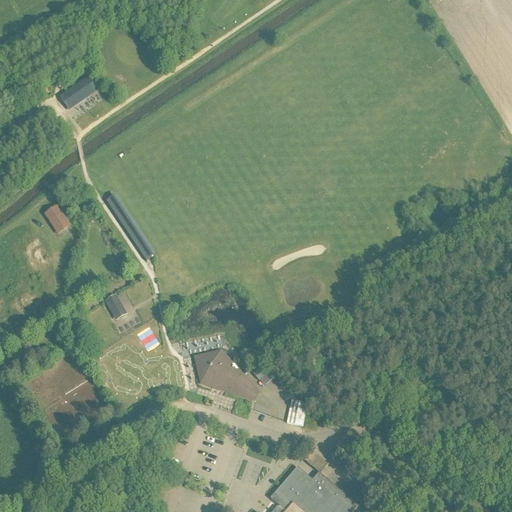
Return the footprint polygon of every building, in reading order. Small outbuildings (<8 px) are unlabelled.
[(90,79),(60,99),(68,111),(98,90),(90,79)] [(44,130),(37,121),(20,133),(27,142),(44,130)] [(109,200),(145,263),(156,256),(120,193),(109,200)] [(45,214),(59,235),(72,226),(59,205),(45,214)] [(127,317),(116,297),(106,304),(117,323),(127,317)] [(239,361),(233,368),(221,355),(196,360),(202,385),(255,401),(258,396),(243,379),(250,373),(239,361)] [(261,368),(253,376),(260,383),(268,375),(261,368)] [(293,401),(289,426),(301,428),(305,403),(293,401)] [(301,459),(319,475),(327,466),(309,450),(301,459)] [(354,511),(358,508),(354,505),(360,497),(348,487),(342,494),(319,475),(313,483),(298,469),(271,501),(280,509),(276,511),(354,511)]
